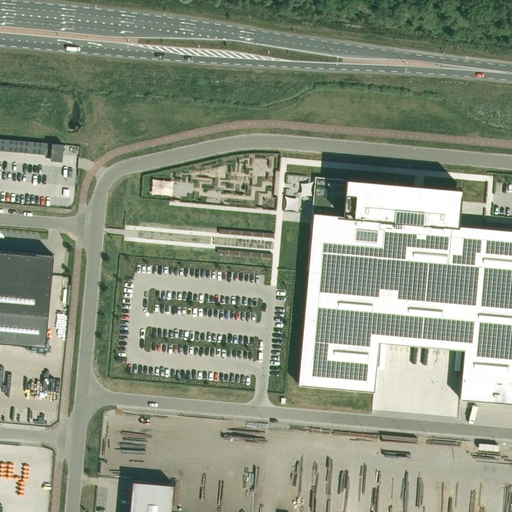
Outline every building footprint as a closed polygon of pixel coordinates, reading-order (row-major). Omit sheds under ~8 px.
[(20,141),(0,139),(0,150),(19,152),(20,141)] [(20,141),(19,152),(51,155),(51,160),(61,161),(63,145),(20,141)] [(316,178),(298,384),(374,391),(378,341),(464,348),(459,398),(511,402),(511,229),(457,225),(460,190),(457,190),(344,180),(316,178)] [(0,341),(45,345),(48,315),(53,255),(0,249),(0,341)] [(0,511),(14,511),(16,488),(42,491),(45,457),(0,452),(0,511)] [(170,511),(173,484),(132,480),(129,511),(170,511)]
